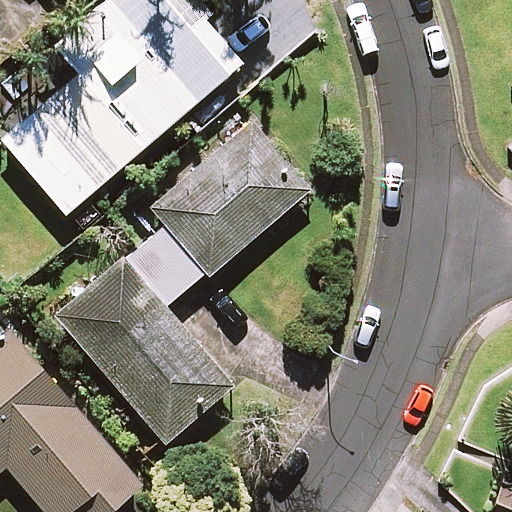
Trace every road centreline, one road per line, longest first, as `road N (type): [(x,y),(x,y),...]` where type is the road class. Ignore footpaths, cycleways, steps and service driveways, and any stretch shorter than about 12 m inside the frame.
road 1 (residential): [(311,511),(351,455),(401,355),(431,243)]
road 2 (residential): [(431,243),(419,106),(392,0)]
